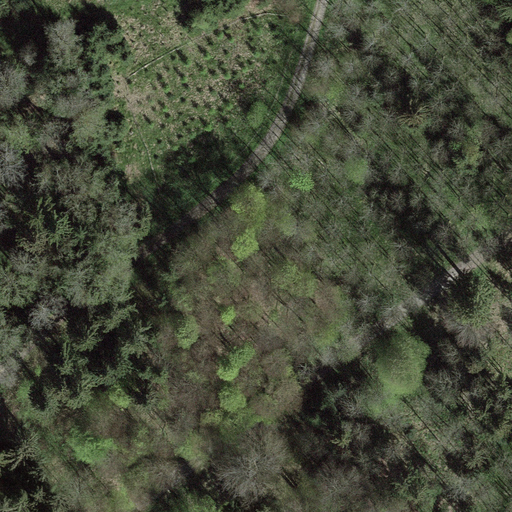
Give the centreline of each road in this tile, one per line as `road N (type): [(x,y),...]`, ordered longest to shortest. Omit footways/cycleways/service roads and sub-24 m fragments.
road 1 (track): [(0,393),(270,142),(322,0)]
road 2 (track): [(511,229),(117,511)]
